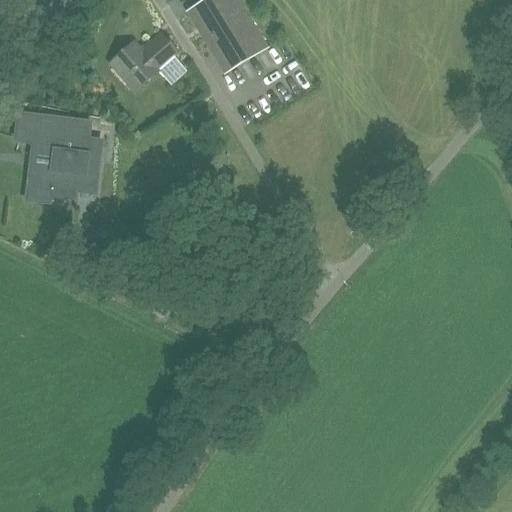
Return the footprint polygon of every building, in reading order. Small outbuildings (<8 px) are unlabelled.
[(81,0),(21,0),(6,16),(38,46),(81,0)] [(228,73),(266,50),(235,0),(210,0),(191,12),(228,73)] [(269,0),(299,55),(231,90),(250,126),(328,85),(339,105),(371,89),(324,0),(269,0)] [(159,73),(179,57),(167,43),(157,51),(153,46),(143,54),(136,46),(112,66),(137,95),(161,75),(159,73)] [(15,141),(33,146),(54,153),(51,176),(29,177),(26,202),(48,205),(49,198),(73,201),(74,193),(94,195),(100,144),(87,143),(89,126),(18,117),(15,141)] [(64,268),(72,273),(76,257),(82,259),(85,246),(71,240),(64,268)]
